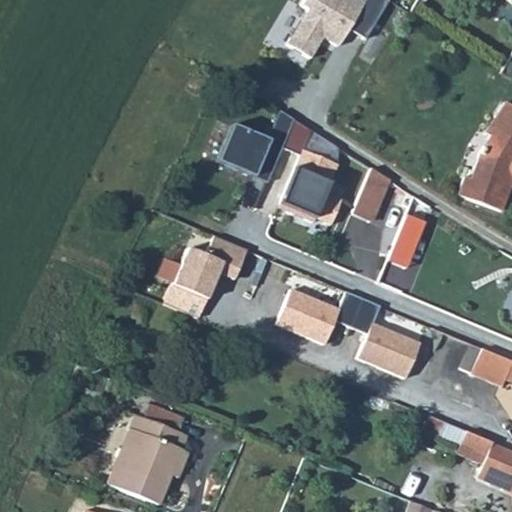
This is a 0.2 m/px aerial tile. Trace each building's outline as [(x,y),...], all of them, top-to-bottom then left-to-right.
[(302,0),(300,4),(306,9),(284,43),(307,58),(321,37),(336,46),(346,30),(362,40),(387,1),(385,0),(363,0),(362,3),(357,0),(302,0)] [(511,108),(502,102),(493,115),(498,119),(486,138),(476,152),(466,179),(461,177),(453,196),(498,213),(511,179),(511,108)] [(292,120),(278,110),(273,123),(288,129),(292,120)] [(480,134),(486,138),(498,119),(493,115),(480,134)] [(309,131),(292,120),(288,129),(280,148),(298,156),(278,204),(287,208),(286,212),(311,223),(313,219),(329,226),(339,201),(323,194),(335,165),(301,151),(309,131)] [(230,125),(214,162),(265,183),(280,148),(288,129),(273,123),(266,140),(230,125)] [(385,180),(368,169),(349,215),(367,223),(385,180)] [(203,255),(185,248),(170,285),(203,300),(215,273),(232,280),(245,250),(211,236),(203,255)] [(360,299),(343,292),(335,310),(288,290),(279,311),(274,325),(321,344),(331,321),(348,328),(360,299)] [(377,306),(360,299),(348,328),(364,335),(354,358),(403,378),(417,343),(370,324),(377,306)] [(511,363),(467,344),(455,370),(498,389),(502,382),(511,386),(511,363)] [(142,419),(176,433),(182,419),(148,405),(142,419)] [(142,419),(133,416),(104,484),(157,506),(170,477),(176,479),(187,453),(180,451),(186,438),(176,433),(142,419)] [(463,432),(488,443),(493,430),(469,420),(463,432)] [(62,438),(79,446),(86,428),(70,421),(62,438)] [(452,455),(479,467),(489,443),(488,443),(463,432),(452,455)] [(473,480),(500,492),(511,464),(511,452),(489,443),(479,467),(473,480)] [(511,464),(500,492),(511,498),(511,497),(511,464)] [(406,511),(434,511),(409,502),(406,511)]
